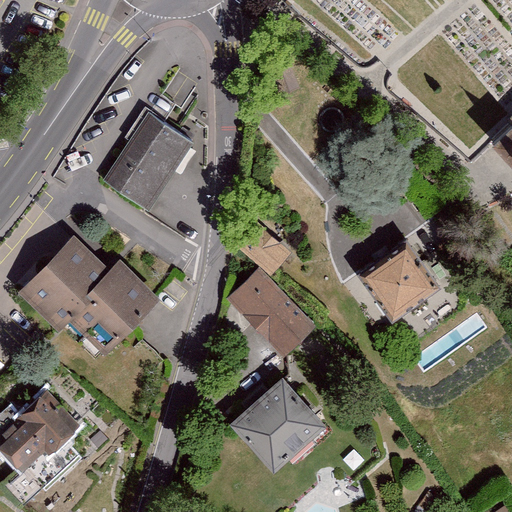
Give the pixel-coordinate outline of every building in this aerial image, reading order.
[(269,90),(280,105),(296,93),(285,78),(269,90)] [(101,169),(148,203),(195,139),(148,105),(101,169)] [(506,155),(511,161),(511,118),(511,119),(511,125),(494,143),(506,155)] [(427,215),(414,224),(420,232),(432,222),(427,215)] [(263,264),(278,278),(301,256),(258,221),(236,242),(263,264)] [(83,235),(32,292),(100,353),(123,328),(133,337),(169,296),(123,255),(115,264),(83,235)] [(362,278),(391,321),(437,289),(408,247),(362,278)] [(230,297),(287,357),(322,324),(278,278),(263,264),(230,297)] [(338,426),(292,374),(238,421),(284,473),(338,426)] [(40,418),(10,444),(33,469),(56,449),(62,455),(90,430),(50,385),(28,404),(40,418)]
